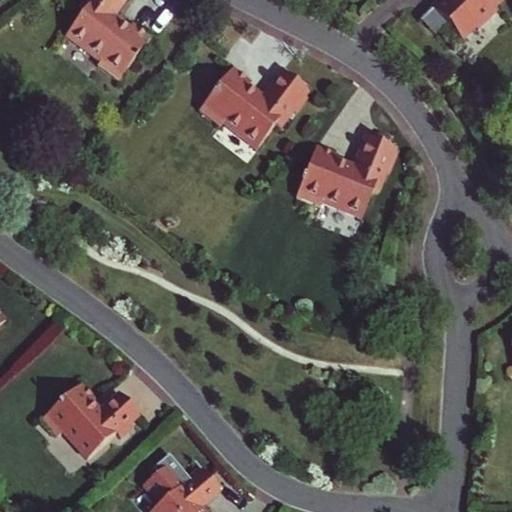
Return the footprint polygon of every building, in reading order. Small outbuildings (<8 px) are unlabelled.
[(102,72),(124,88),(156,43),(138,31),(135,35),(120,24),(136,0),(76,0),(72,7),(76,10),(59,34),(105,68),(102,72)] [(507,0),(450,0),(432,17),(448,34),(452,30),(464,42),(478,28),(482,32),(503,11),(500,7),(507,0)] [(304,94),(308,89),(286,72),(265,98),(250,87),(253,83),(236,69),(202,112),(224,130),(227,126),(257,150),(276,126),(279,128),(293,111),(295,112),(307,97),(304,94)] [(326,203),(365,220),(376,192),(379,194),(389,172),(393,174),(400,156),(397,155),(399,150),(369,138),(357,167),(340,160),(342,157),(320,148),(299,198),(324,209),(326,203)] [(0,327),(9,319),(0,309),(0,327)] [(102,414),(93,404),(96,401),(82,386),(45,421),(62,439),(67,434),(92,461),(118,435),(120,437),(130,427),(140,418),(121,397),(102,414)] [(130,427),(120,437),(124,441),(134,432),(130,427)] [(187,485),(199,473),(196,469),(183,480),(187,485)] [(201,511),(219,495),(199,473),(187,485),(155,511),(201,511)]
